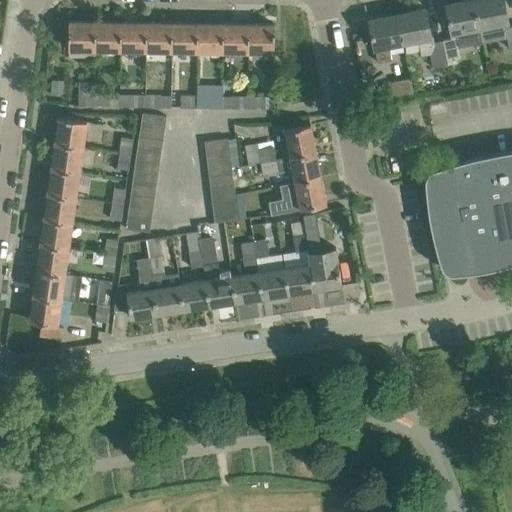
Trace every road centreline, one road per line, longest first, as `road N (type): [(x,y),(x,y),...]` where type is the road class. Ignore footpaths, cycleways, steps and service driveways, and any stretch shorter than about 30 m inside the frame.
road 1 (residential): [(0,378),(389,323)]
road 2 (residential): [(409,319),(386,197),(358,177),(322,0)]
road 3 (residential): [(0,205),(27,0)]
